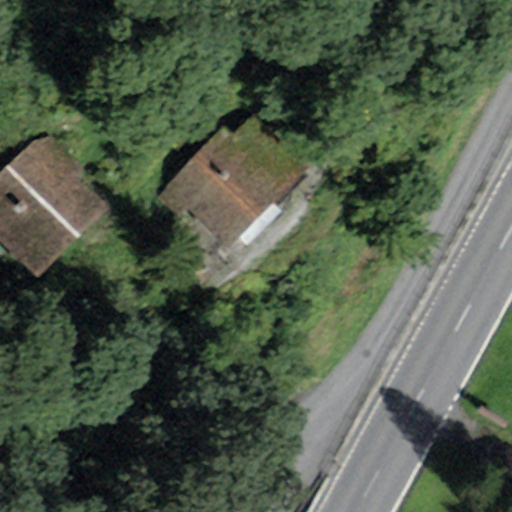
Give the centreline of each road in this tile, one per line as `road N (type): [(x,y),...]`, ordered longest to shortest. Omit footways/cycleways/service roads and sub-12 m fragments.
road 1 (secondary): [(511,224),(354,511)]
road 2 (unclassified): [(511,80),(403,296)]
road 3 (unclassified): [(343,396),(179,511)]
road 4 (unclassified): [(242,511),(343,396)]
